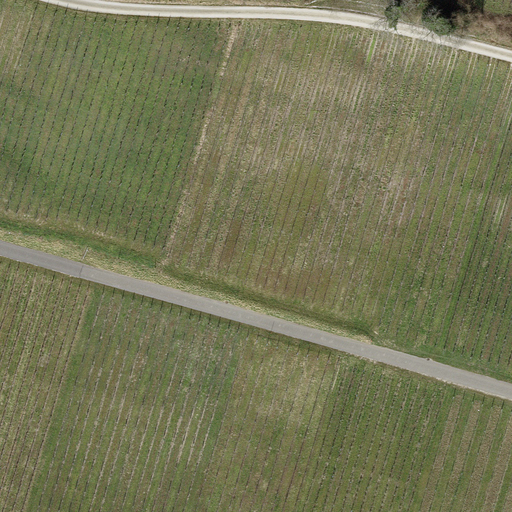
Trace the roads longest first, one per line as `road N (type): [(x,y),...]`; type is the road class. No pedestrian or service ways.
road 1 (unclassified): [(0,246),(511,391)]
road 2 (track): [(66,0),(311,13),(511,55)]
